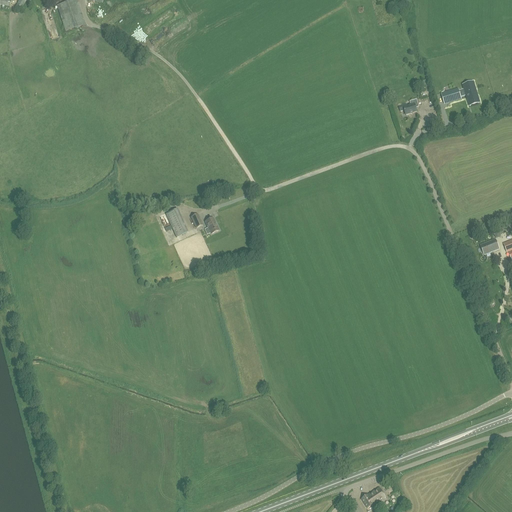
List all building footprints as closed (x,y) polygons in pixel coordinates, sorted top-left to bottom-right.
[(26,0),(19,0),(15,8),(20,11),(26,0)] [(76,0),(73,0),(57,5),(65,31),(85,25),(76,0)] [(466,97),(468,104),(479,101),(474,82),(462,85),(464,90),(466,97)] [(441,94),(444,105),(462,100),(461,99),(466,97),(464,90),(459,91),(458,88),(441,94)] [(407,107),(407,105),(399,108),(400,112),(404,110),(406,115),(417,112),(415,106),(418,105),(416,100),(410,102),(411,106),(407,107)] [(176,237),(187,232),(177,209),(166,214),(176,237)] [(196,228),(202,225),(197,214),(191,217),(196,228)] [(219,230),(217,225),(216,226),(213,218),(205,222),(211,234),(219,230)] [(501,236),(500,235),(504,233),(502,230),(501,228),(492,231),(495,239),(501,236)] [(495,240),(480,246),(484,255),(499,249),(495,240)] [(375,491),(361,500),(367,509),(373,504),(374,505),(385,498),(380,489),(376,492),(375,491)]
